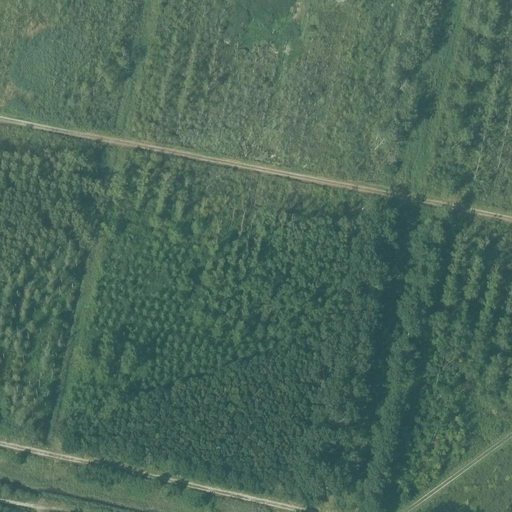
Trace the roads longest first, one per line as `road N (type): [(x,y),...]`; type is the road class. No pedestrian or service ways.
road 1 (track): [(511,220),(0,119)]
road 2 (track): [(0,444),(299,511)]
road 3 (track): [(404,511),(511,435)]
